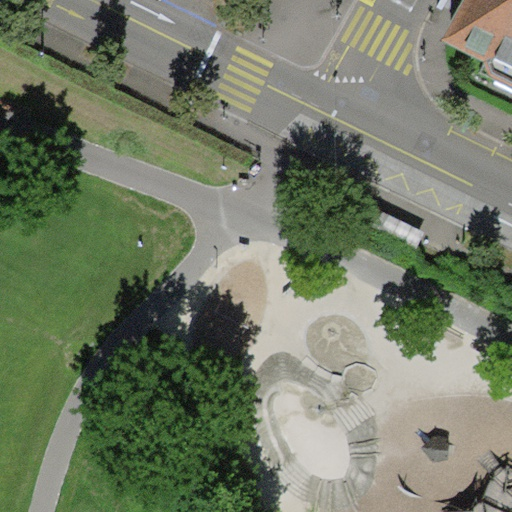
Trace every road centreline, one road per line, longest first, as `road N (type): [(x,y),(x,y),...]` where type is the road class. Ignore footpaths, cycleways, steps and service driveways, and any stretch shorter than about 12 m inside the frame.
road 1 (secondary): [(90,0),(332,115)]
road 2 (secondary): [(332,115),(511,204)]
road 3 (residential): [(391,0),(332,115)]
